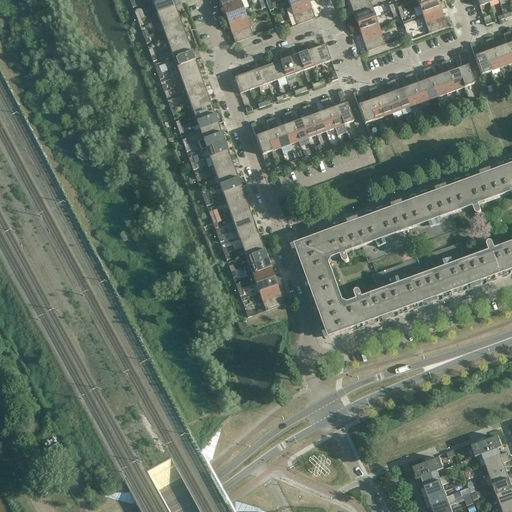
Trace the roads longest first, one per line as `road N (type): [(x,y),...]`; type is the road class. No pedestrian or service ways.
road 1 (residential): [(306,348),(308,320),(220,61)]
road 2 (residential): [(306,348),(329,354),(511,289)]
road 3 (tertiary): [(322,401),(154,511)]
road 4 (tertiary): [(180,511),(331,419)]
road 5 (residential): [(466,36),(359,76),(336,19)]
road 6 (tertiary): [(463,355),(322,401)]
road 7 (tertiary): [(331,419),(463,355)]
road 8 (residential): [(336,19),(220,61)]
